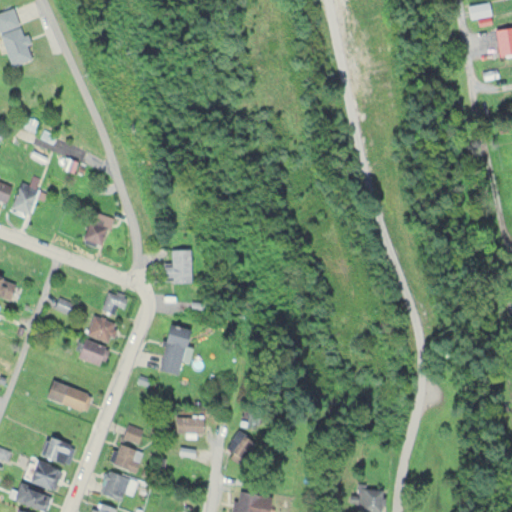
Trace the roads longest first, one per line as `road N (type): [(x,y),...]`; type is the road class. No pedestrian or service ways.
road 1 (residential): [(402,511),(427,365),(372,189),(330,0)]
road 2 (residential): [(86,103),(130,226),(148,330),(73,511)]
road 3 (residential): [(137,295),(0,234)]
